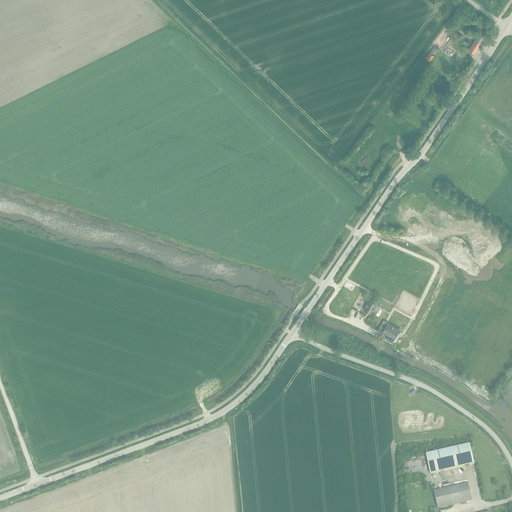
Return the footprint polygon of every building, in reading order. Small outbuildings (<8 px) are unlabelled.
[(480,42),(485,35),(479,31),(474,38),(475,39),(468,49),(474,53),(481,43),(480,42)] [(434,45),(426,58),(430,61),(434,56),(432,54),(437,47),(434,45)] [(496,248),(503,237),(445,195),(438,205),(496,248)] [(367,303),(364,309),(371,313),(377,304),(369,299),(367,303)] [(394,339),(400,329),(388,323),(382,332),(394,339)] [(426,455),(430,474),(474,464),(469,445),(426,455)] [(381,511),(411,511),(406,459),(376,462),(381,511)] [(434,492),(438,509),(472,502),(468,484),(434,492)]
